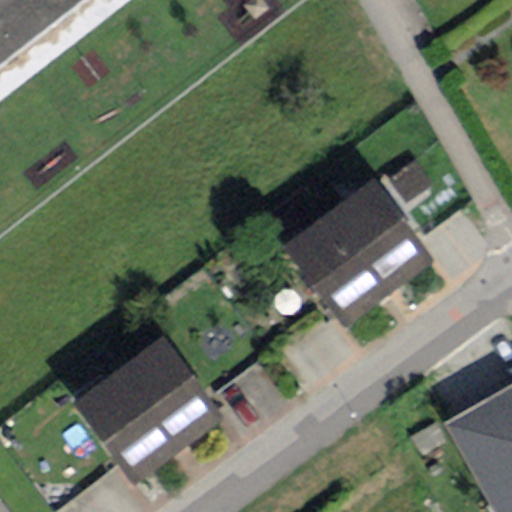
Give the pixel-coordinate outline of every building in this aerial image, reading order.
[(0,0),(0,79),(102,0),(0,0)] [(372,179),(326,213),(387,296),(433,261),(372,179)] [(341,330),(387,296),(326,213),(280,247),(341,330)] [(115,371),(177,453),(221,419),(159,338),(115,371)] [(134,484),(177,453),(115,371),(73,404),(134,484)] [(511,511),(511,386),(443,426),(492,511),(511,511)]
